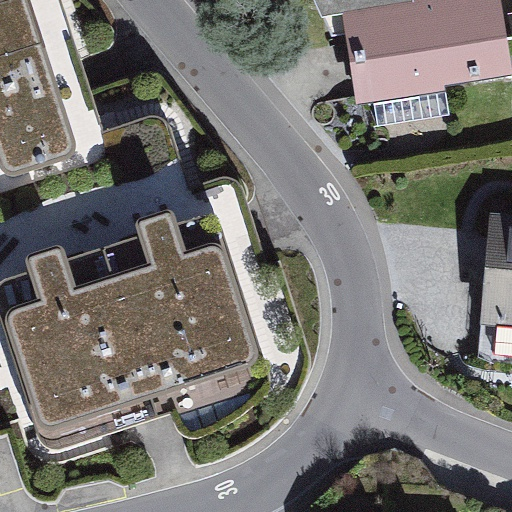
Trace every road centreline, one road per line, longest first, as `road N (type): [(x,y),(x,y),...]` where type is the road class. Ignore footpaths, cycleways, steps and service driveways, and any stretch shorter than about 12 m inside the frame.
road 1 (residential): [(156,0),(308,183),(345,245),(361,306),(352,390)]
road 2 (residential): [(352,390),(311,453),(204,511)]
road 3 (residential): [(352,390),(511,457)]
